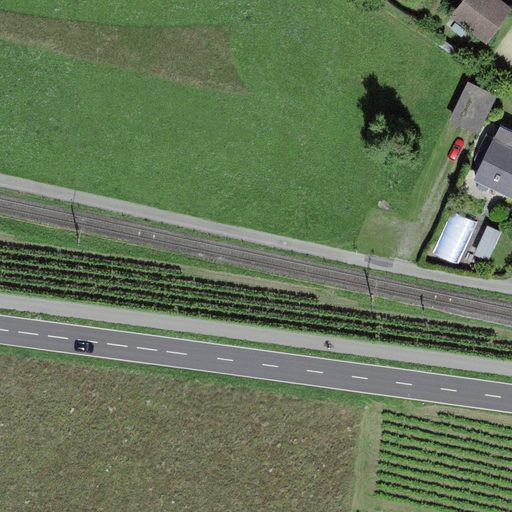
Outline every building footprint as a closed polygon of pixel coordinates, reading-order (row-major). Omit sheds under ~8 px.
[(510,9),(497,0),(465,0),(456,13),(489,37),(510,9)] [(480,137),(499,99),(467,83),(448,121),(480,137)] [(511,144),(491,135),(473,178),(511,194),(511,144)] [(439,253),(462,262),(479,218),(457,209),(439,253)] [(479,252),(494,258),(506,228),(491,222),(479,252)]
